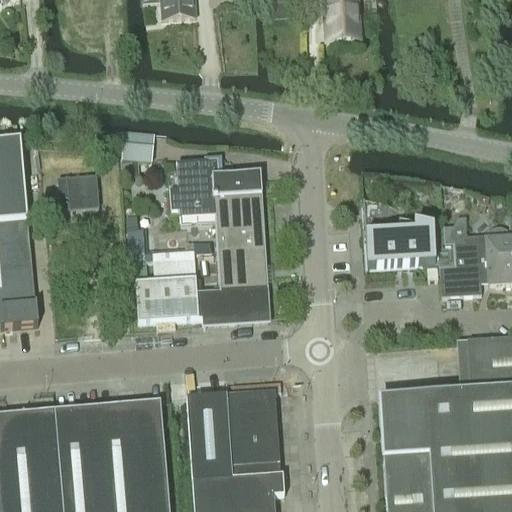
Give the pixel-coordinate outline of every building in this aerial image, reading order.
[(160,0),(162,24),(195,22),(194,0),(160,0)] [(268,0),(269,10),(271,10),(272,25),(301,24),(300,7),(304,7),(304,0),(268,0)] [(322,0),(327,49),(360,46),(356,0),(322,0)] [(153,140),(121,138),(121,140),(121,167),(121,168),(137,167),(151,167),(153,142),(153,140)] [(0,148),(0,227),(27,225),(20,146),(0,148)] [(176,169),(178,196),(169,197),(171,218),(179,217),(180,225),(214,223),(212,182),(218,182),(217,166),(176,169)] [(367,275),(393,274),(393,270),(401,270),(401,273),(406,273),(406,269),(413,269),(414,272),(438,271),(444,271),(442,232),(423,228),(422,234),(395,229),(393,212),(362,207),(361,178),(360,178),(367,275)] [(212,182),(214,223),(218,295),(219,299),(196,300),(194,270),(193,257),(152,260),(152,273),(154,289),(147,289),(145,264),(143,265),(142,257),(131,251),(132,266),(130,266),(132,291),(135,291),(138,330),(269,321),(267,292),(266,292),(266,291),(259,179),(218,182),(212,182)] [(59,218),(98,214),(95,183),(56,187),(59,218)] [(128,234),(153,233),(152,218),(127,220),(128,234)] [(0,227),(0,333),(0,334),(37,331),(36,328),(27,225),(0,227)] [(444,271),(438,271),(438,273),(440,303),(481,301),(480,286),(489,286),(489,291),(511,289),(511,270),(510,246),(510,239),(508,239),(505,237),(502,235),(499,234),(495,235),(492,236),(489,238),(488,241),(462,243),(463,248),(453,249),(444,240),(443,232),(442,232),(444,271)] [(426,274),(427,286),(437,285),(436,273),(426,274)] [(380,406),(386,511),(511,511),(511,344),(466,347),(470,400),(380,406)] [(191,488),(192,511),(273,511),(273,501),(281,501),(274,399),(185,405),(191,488)] [(0,422),(0,478),(2,511),(168,511),(160,410),(0,422)]
